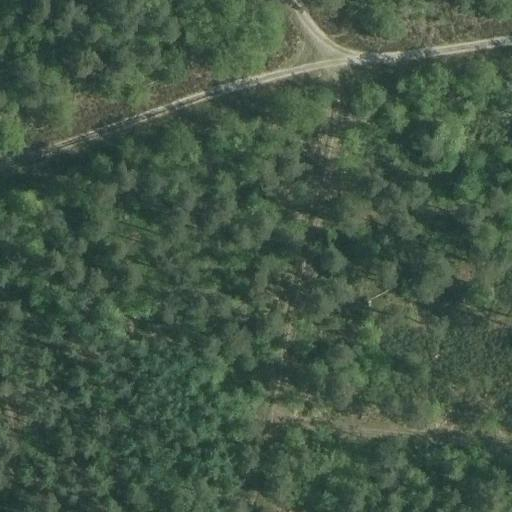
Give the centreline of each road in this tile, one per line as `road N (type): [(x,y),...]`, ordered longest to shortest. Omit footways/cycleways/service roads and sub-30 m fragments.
road 1 (track): [(270,426),(335,103),(332,65)]
road 2 (track): [(0,168),(248,82),(332,65)]
road 3 (track): [(511,448),(270,426)]
road 4 (track): [(332,65),(511,41)]
